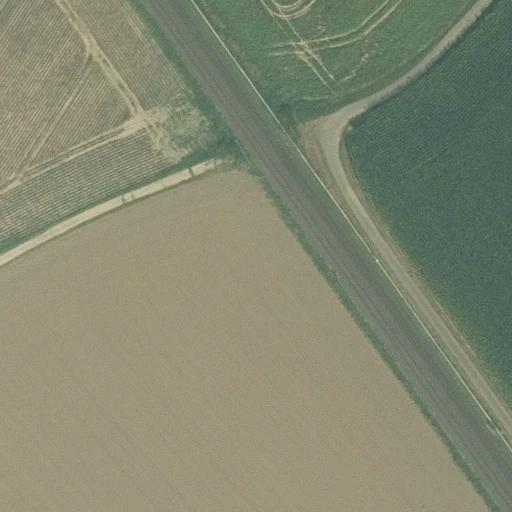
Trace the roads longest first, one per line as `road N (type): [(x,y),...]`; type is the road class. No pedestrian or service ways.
road 1 (track): [(484,0),(407,85),(319,127),(345,183),(511,425)]
road 2 (track): [(227,180),(0,291)]
